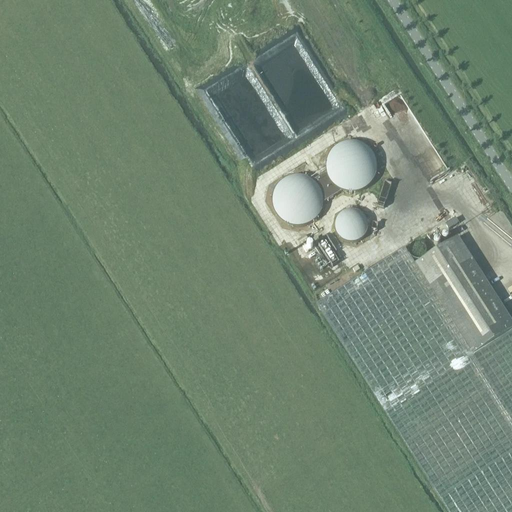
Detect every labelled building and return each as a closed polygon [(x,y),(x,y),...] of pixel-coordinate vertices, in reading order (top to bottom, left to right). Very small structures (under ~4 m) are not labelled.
[(370,185),(374,180),(376,174),(377,169),(376,163),(374,157),(371,152),(367,148),(361,145),(355,143),(349,143),(343,144),(338,147),(333,150),(329,155),(327,161),(326,167),(326,173),(328,179),(332,185),(336,189),(342,192),(348,194),(354,194),(360,192),(366,189),(370,185)] [(323,198),(323,204),(342,192),(336,189),(332,185),(328,179),(326,173),(313,182),(317,186),(321,191),(323,198)] [(322,210),(323,204),(323,198),(321,191),(317,186),(313,182),(307,179),(301,177),(294,177),(288,179),(282,182),(277,187),(274,192),(272,199),(272,205),(274,211),(277,217),(281,221),(286,225),(292,227),(298,228),(304,227),(310,225),(315,221),(319,216),(322,210)] [(336,234),(339,238),(343,242),(348,243),(353,244),(358,242),(362,239),(366,235),(367,230),(368,226),(366,221),(364,217),(360,214),(356,212),(351,211),(346,212),(342,214),(338,218),(335,223),(335,228),(336,234)] [(307,230),(299,234),(302,240),(310,236),(307,230)] [(511,322),(457,238),(415,265),(473,356),(511,330),(511,322)] [(511,511),(511,330),(473,356),(415,265),(404,249),(317,305),(361,375),(448,511),(511,511)] [(341,276),(364,266),(362,261),(338,271),(341,276)]
